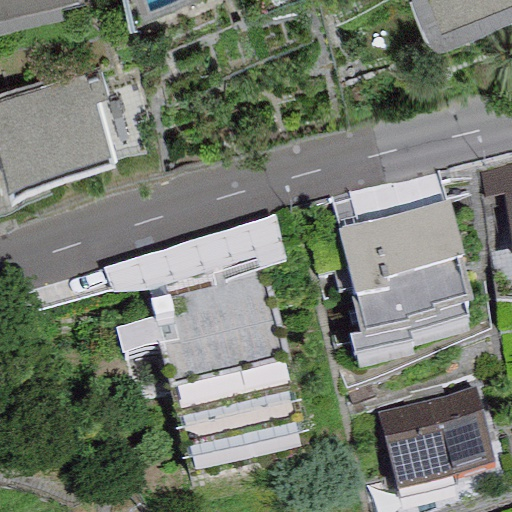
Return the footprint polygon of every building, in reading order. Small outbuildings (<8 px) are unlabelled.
[(0,0),(0,12),(59,0),(0,0)] [(511,0),(419,0),(431,30),(507,1),(511,10),(511,9),(511,0)] [(69,63),(0,85),(0,150),(9,179),(113,147),(95,90),(106,87),(101,71),(87,76),(84,68),(72,72),(69,63)] [(511,168),(498,171),(511,263),(511,168)] [(449,209),(338,236),(355,303),(350,304),(359,340),(348,343),(353,363),(411,349),(409,339),(467,325),(464,313),(467,312),(456,268),(463,266),(449,209)] [(276,219),(103,273),(112,297),(139,299),(210,280),(213,287),(268,274),(286,267),(276,219)] [(213,287),(147,304),(192,487),(313,457),(268,274),(213,287)] [(474,391),(379,413),(399,495),(493,472),(474,391)]
